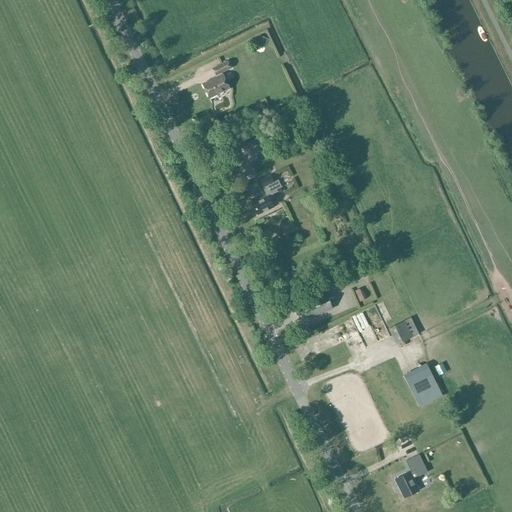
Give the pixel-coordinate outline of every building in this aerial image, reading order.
[(268,39),(259,36),(256,44),(265,48),(268,39)] [(228,62),(214,69),(218,77),(203,84),(210,99),(230,89),(223,73),(231,69),(228,62)] [(268,108),(261,105),(258,111),(265,114),(268,108)] [(263,140),(258,129),(239,138),(244,149),(263,140)] [(267,196),(252,203),(258,215),(273,207),(270,200),(273,198),(272,195),(277,192),(276,190),(281,187),(278,180),(274,182),(270,175),(259,180),(267,196)] [(307,319),(332,310),(326,295),(301,304),(307,319)] [(419,334),(411,317),(388,328),(396,345),(419,334)] [(367,372),(402,443),(430,430),(429,428),(434,426),(432,421),(435,419),(428,406),(421,409),(420,407),(442,396),(426,363),(402,375),(395,359),(367,372)] [(412,480),(427,473),(419,456),(406,462),(412,473),(410,474),(409,474),(396,480),(404,498),(418,492),(412,480)]
